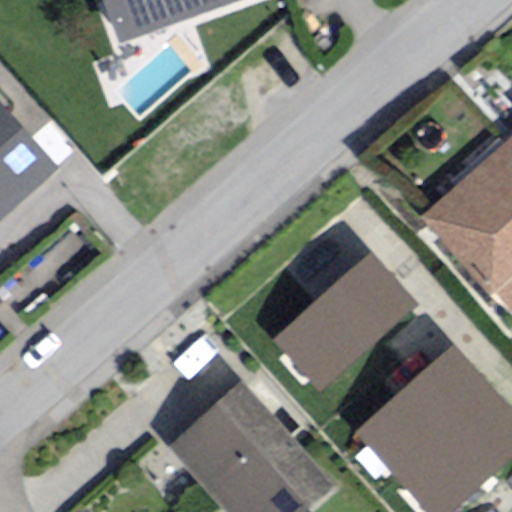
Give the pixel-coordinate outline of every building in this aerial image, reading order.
[(104,0),(119,40),(231,0),(104,0)] [(0,227),(65,166),(0,97),(0,227)] [(511,133),(426,209),(511,305),(511,133)] [(404,304),(374,270),(292,343),(322,377),(404,304)] [(497,395),(453,346),(354,433),(398,482),(497,395)] [(452,511),(511,461),(511,413),(497,395),(398,482),(423,511),(452,511)] [(240,396),(171,456),(219,511),(309,511),(327,497),(240,396)]
